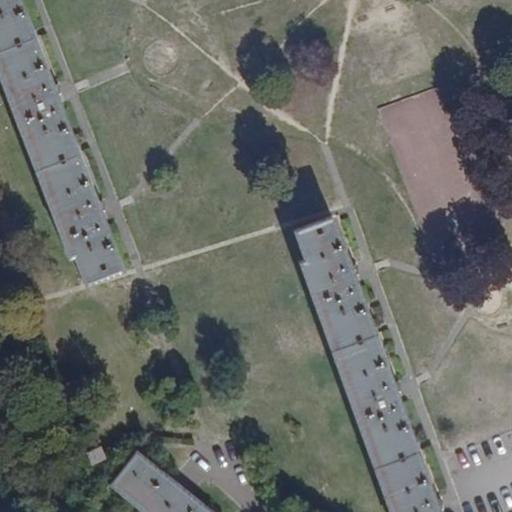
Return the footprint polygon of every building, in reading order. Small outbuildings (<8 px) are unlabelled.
[(121,270),(18,0),(0,0),(0,62),(6,79),(0,81),(23,140),(28,138),(50,195),(44,197),(67,257),(73,255),(84,284),(121,270)] [(455,185),(417,187),(420,235),(458,233),(455,185)] [(437,511),(330,217),(293,230),(304,259),(297,261),(319,320),(325,318),(345,374),(339,376),(362,440),(368,438),(389,495),(382,497),(387,511),(437,511)] [(100,446),(86,452),(91,465),(105,459),(100,446)] [(210,511),(136,451),(109,484),(142,511),(210,511)]
